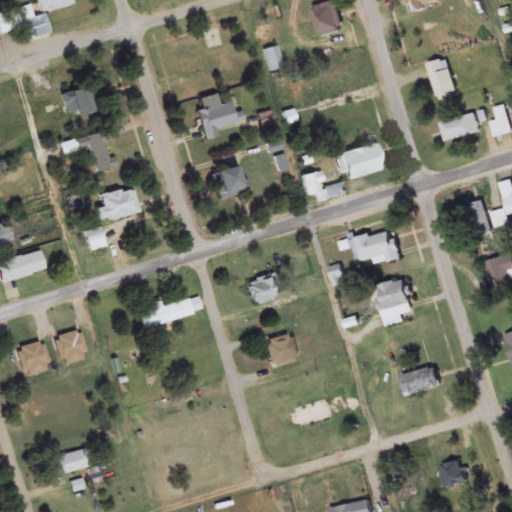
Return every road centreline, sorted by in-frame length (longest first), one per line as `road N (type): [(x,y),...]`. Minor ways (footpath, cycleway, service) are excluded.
road 1 (tertiary): [(0,315),(511,162)]
road 2 (residential): [(511,476),(368,0)]
road 3 (residential): [(133,33),(270,486)]
road 4 (residential): [(270,486),(511,413)]
road 5 (residential): [(0,71),(239,0)]
